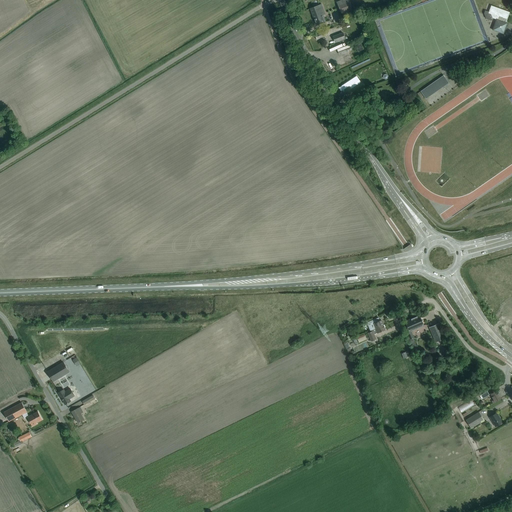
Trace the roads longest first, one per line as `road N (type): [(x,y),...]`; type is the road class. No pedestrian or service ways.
road 1 (unclassified): [(272,0),(0,166)]
road 2 (unclassified): [(115,511),(0,314)]
road 3 (tertiary): [(396,192),(315,74),(284,0)]
road 4 (secondary): [(386,260),(188,285)]
road 5 (secondary): [(188,285),(379,275)]
road 6 (secondary): [(0,292),(188,285)]
